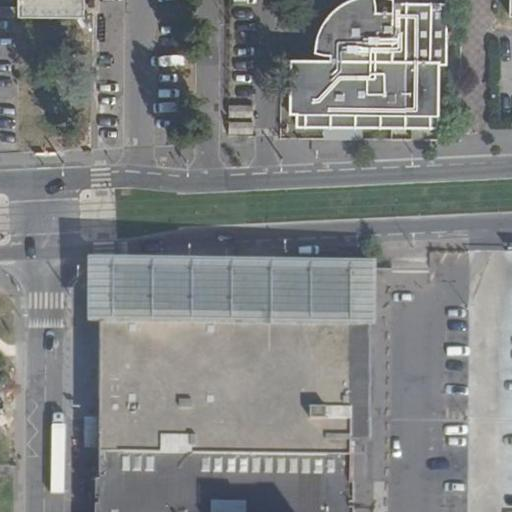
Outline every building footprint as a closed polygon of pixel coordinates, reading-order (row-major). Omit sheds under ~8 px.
[(82,1),(19,1),(18,11),(82,12),(82,1)] [(395,3),(395,6),(390,3),(382,1),(375,1),(367,1),(358,3),(351,6),(344,9),(339,14),(331,21),(327,28),(322,34),(319,45),(317,56),(333,59),(333,61),(292,60),(292,113),(298,114),(299,126),(436,127),(438,65),(445,65),(446,5),(395,3)] [(252,133),(251,104),(227,105),(227,134),(252,133)] [(303,325),(303,266),(271,265),(104,264),(77,263),(77,302),(77,326),(91,326),(260,325),(303,325)] [(260,325),(91,326),(89,477),(89,511),(350,511),(351,441),(366,441),(369,324),(370,265),(303,266),(303,325),(260,325)]
